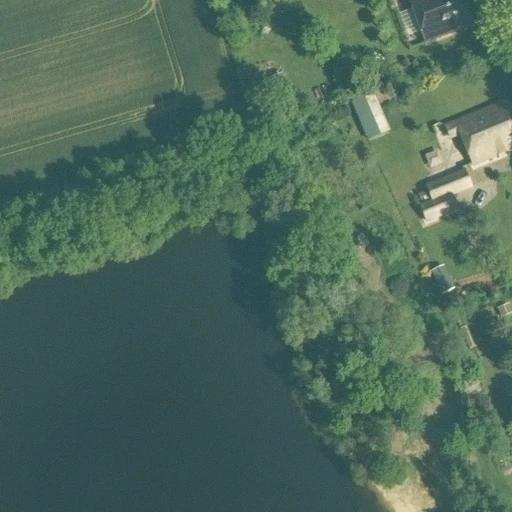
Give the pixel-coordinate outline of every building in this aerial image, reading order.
[(408,0),(425,45),(472,27),(462,0),(408,0)] [(352,106),(364,138),(375,134),(363,102),(352,106)] [(449,144),(461,139),(472,165),(511,149),(511,121),(509,114),(503,116),(499,107),(444,130),(449,144)] [(432,204),(419,210),(426,227),(456,215),(449,197),(468,189),(461,174),(426,189),(432,204)] [(437,287),(442,299),(455,294),(449,282),(437,287)] [(511,314),(509,306),(499,310),(502,320),(511,316),(511,314)] [(493,357),(495,365),(509,361),(508,358),(510,358),(509,353),(503,355),(502,349),(498,350),(499,356),(493,357)]
